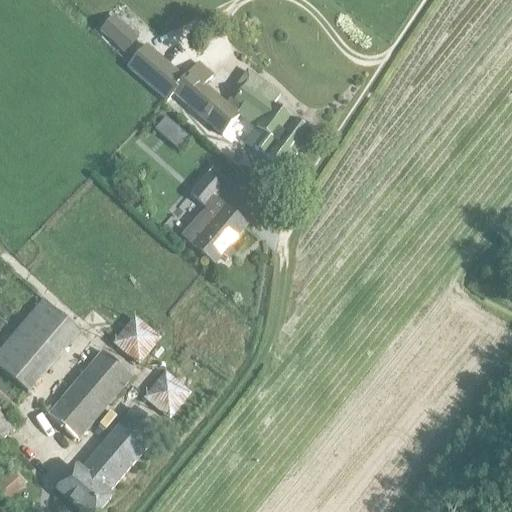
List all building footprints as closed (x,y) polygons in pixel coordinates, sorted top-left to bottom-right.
[(113,14),(98,31),(124,54),(139,36),(113,14)] [(148,45),(127,69),(166,105),(175,95),(223,137),(240,118),(240,117),(238,115),(239,113),(242,109),(235,104),(234,103),(230,109),(206,88),(214,78),(201,66),(188,81),(148,45)] [(247,72),(232,93),(240,98),(237,102),(235,104),(242,109),(239,113),(238,115),(240,117),(265,135),(255,148),(284,171),(312,136),(264,101),(272,90),(247,72)] [(155,131),(177,151),(188,139),(167,119),(155,131)] [(210,211),(226,193),(207,176),(191,193),(210,211)] [(215,266),(251,227),(228,206),(193,245),(215,266)] [(0,370),(29,396),(82,335),(44,302),(0,352),(0,370)] [(136,322),(116,346),(139,365),(159,341),(136,322)] [(78,443),(133,380),(108,358),(52,421),(78,443)] [(165,371),(144,397),(172,419),(193,393),(165,371)] [(109,496),(161,435),(134,412),(80,475),(77,472),(61,492),(84,511),(98,511),(110,498),(109,496)] [(0,445),(16,432),(0,413),(0,445)] [(26,488),(13,473),(0,483),(0,494),(8,504),(26,488)]
